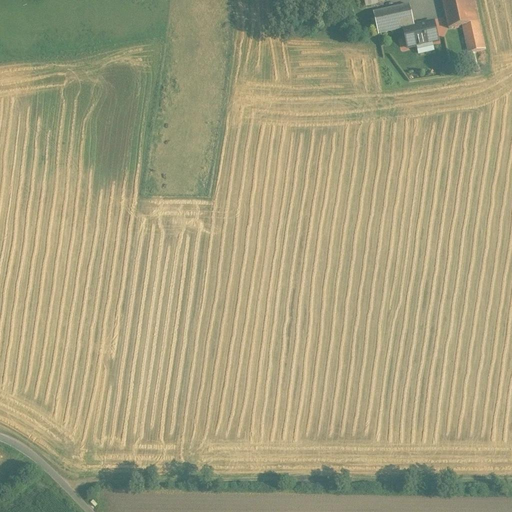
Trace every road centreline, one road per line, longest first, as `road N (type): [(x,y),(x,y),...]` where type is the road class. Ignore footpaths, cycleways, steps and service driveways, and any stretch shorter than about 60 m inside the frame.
road 1 (track): [(511,476),(131,475),(72,487)]
road 2 (unclassified): [(0,432),(31,448),(96,511)]
